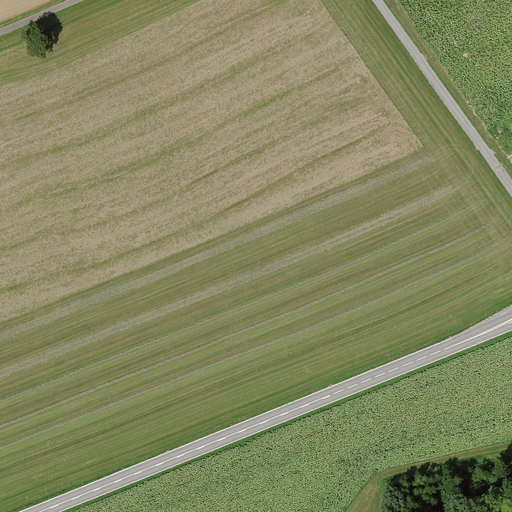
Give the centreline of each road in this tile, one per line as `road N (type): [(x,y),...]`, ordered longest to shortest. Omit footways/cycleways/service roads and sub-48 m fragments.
road 1 (tertiary): [(37,511),(511,322)]
road 2 (unclassified): [(511,189),(377,0)]
